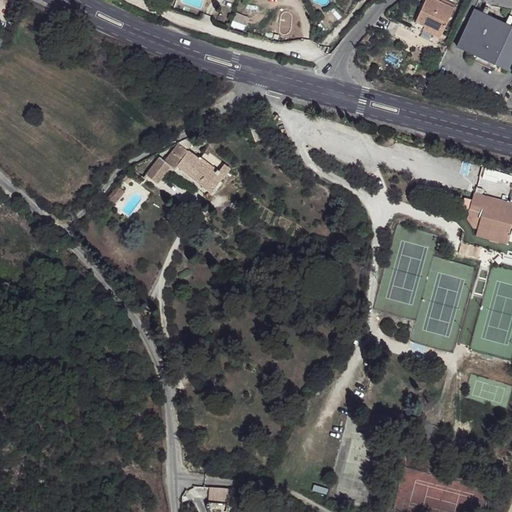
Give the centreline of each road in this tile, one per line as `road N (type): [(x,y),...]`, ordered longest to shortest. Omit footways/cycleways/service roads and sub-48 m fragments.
road 1 (unclassified): [(60,234),(141,325),(167,393),(176,511)]
road 2 (unclassified): [(255,77),(204,125),(125,165),(60,234)]
road 3 (secondary): [(58,0),(180,57),(255,77)]
road 4 (secondary): [(321,96),(511,149)]
road 5 (secondary): [(511,137),(325,85)]
road 6 (secondary): [(259,68),(184,45),(91,0)]
